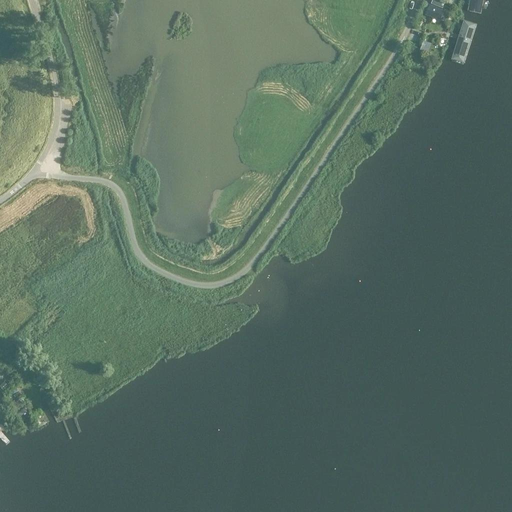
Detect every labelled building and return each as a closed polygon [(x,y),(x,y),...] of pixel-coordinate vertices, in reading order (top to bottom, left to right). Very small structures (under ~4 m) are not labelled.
[(469,0),(467,13),(481,16),(483,0),(469,0)] [(429,5),(425,13),(440,19),(444,11),(429,5)] [(15,8),(19,20),(26,18),(22,6),(15,8)] [(464,22),(450,62),(463,67),(477,26),(464,22)] [(7,404),(14,414),(27,405),(20,395),(7,404)] [(24,408),(14,416),(16,420),(27,412),(24,408)] [(39,411),(31,414),(34,419),(41,415),(39,411)]
